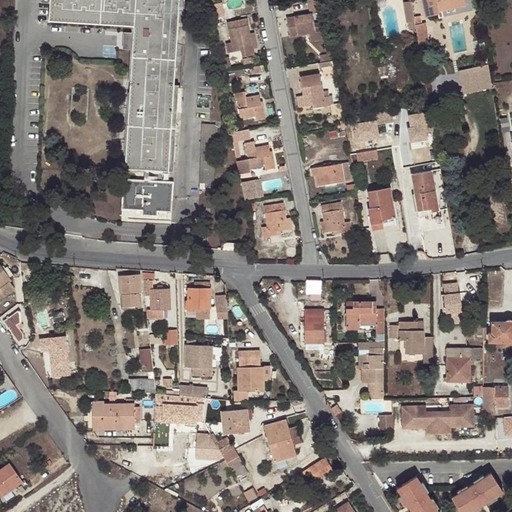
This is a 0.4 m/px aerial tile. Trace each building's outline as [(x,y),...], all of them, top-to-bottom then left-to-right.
[(174,86),(179,0),(40,0),(41,2),(50,3),(49,21),(134,26),(134,33),(133,50),(125,169),(137,169),(160,171),(174,172),(179,86),(174,86)] [(410,0),(405,1),(411,28),(419,27),(422,42),(429,40),(421,0),(410,0)] [(422,0),(425,16),(438,14),(437,9),(464,3),(463,0),(422,0)] [(326,21),(326,20),(314,23),(313,13),(287,18),(290,36),(309,33),(311,41),(329,37),(326,21)] [(251,33),(247,18),(228,22),(232,42),(226,44),(228,53),(242,50),(243,57),(255,54),(254,48),(253,45),(257,44),(254,33),(251,33)] [(133,50),(134,33),(124,32),(123,49),(133,50)] [(325,78),(336,77),(333,60),(319,63),(321,71),(323,71),(325,78)] [(492,63),(462,69),(468,93),(497,87),(492,63)] [(318,104),(318,107),(331,104),(329,90),(323,91),(320,73),(300,77),(303,95),(298,96),(299,107),(313,105),(318,104)] [(236,93),(241,119),(256,116),(256,120),(266,118),(264,104),(262,105),(260,94),(246,97),(245,92),(236,93)] [(375,121),(353,124),(356,142),(379,138),(379,135),(388,133),(386,123),(393,122),(391,110),(373,113),(375,121)] [(412,129),(408,130),(410,143),(428,139),(427,133),(433,131),(430,113),(410,117),(412,129)] [(199,189),(214,190),(216,124),(202,124),(199,189)] [(249,159),(237,161),(239,173),(251,171),(250,168),(265,165),(266,169),(276,167),(274,154),(271,154),(269,145),(256,147),(255,141),(246,143),(249,159)] [(378,158),(377,150),(357,153),(358,161),(378,158)] [(351,180),(348,162),(311,168),(312,175),(316,175),(317,186),(351,180)] [(160,171),(137,169),(136,178),(125,178),(122,208),(143,209),(142,213),(157,214),(158,209),(172,210),(174,180),(159,179),(160,171)] [(423,203),(424,213),(439,210),(432,170),(411,174),(416,204),(423,203)] [(382,219),(392,218),(395,217),(390,188),(368,192),(371,208),(368,208),(371,227),(383,225),(382,219)] [(282,230),(288,229),(287,219),(284,202),(264,206),(267,227),(263,227),(264,236),(278,234),(277,231),(282,230)] [(338,229),(338,232),(352,230),(351,221),(345,222),(341,202),(322,205),(325,221),(326,231),(334,230),(338,229)] [(394,226),(392,218),(382,219),(383,225),(384,228),(394,226)] [(0,297),(13,288),(0,268),(0,297)] [(139,283),(138,275),(120,276),(121,308),(138,308),(137,283),(139,283)] [(198,308),(202,308),(210,308),(210,282),(202,282),(202,289),(187,289),(186,301),(185,301),(185,308),(187,308),(187,310),(198,310),(198,308)] [(306,294),(320,294),(320,283),(305,283),(306,294)] [(169,311),(168,288),(148,289),(150,312),(169,311)] [(462,322),(460,294),(444,295),(444,291),(440,292),(442,314),(449,313),(450,323),(462,322)] [(219,318),(230,318),(229,293),(217,294),(219,318)] [(320,303),(320,294),(306,294),(306,302),(320,303)] [(384,335),(384,309),(376,309),(376,302),(352,302),(353,309),(347,309),(346,330),(358,330),(358,324),(374,324),(375,335),(384,335)] [(21,313),(18,310),(3,321),(18,343),(22,340),(22,334),(17,326),(21,324),(21,313)] [(304,311),(304,344),(323,343),(323,310),(304,311)] [(424,354),(424,337),(424,330),(417,331),(417,322),(399,322),(399,326),(390,326),(390,337),(399,338),(399,341),(405,341),(405,354),(424,354)] [(511,322),(491,323),(491,333),(488,333),(487,343),(511,342),(511,322)] [(177,346),(177,330),(163,331),(165,347),(177,346)] [(76,375),(74,334),(43,336),(44,352),(51,352),(53,376),(76,375)] [(432,363),(432,337),(424,337),(424,354),(424,363),(432,363)] [(184,368),(191,368),(199,369),(198,376),(211,376),(211,346),(184,346),(184,368)] [(358,369),(360,369),(369,369),(368,383),(369,398),(383,399),(383,348),(368,348),(368,355),(358,355),(358,369)] [(146,364),(147,373),(153,372),(151,349),(139,351),(140,365),(146,364)] [(480,360),(480,349),(448,349),(447,382),(470,382),(470,360),(480,360)] [(233,392),(233,401),(247,400),(247,392),(264,391),(263,381),(262,366),(260,366),(259,350),(239,352),(240,366),(237,366),(238,392),(233,392)] [(369,369),(360,369),(361,383),(368,383),(369,369)] [(128,380),(129,393),(156,394),(153,372),(147,373),(148,379),(128,380)] [(206,397),(207,388),(182,386),(180,395),(206,397)] [(473,389),(473,398),(481,397),(482,388),(473,389)] [(507,388),(482,388),(481,397),(482,420),(495,419),(494,408),(507,408),(507,388)] [(179,396),(156,394),(155,399),(203,403),(203,399),(179,396)] [(203,403),(155,399),(155,403),(160,403),(159,417),(176,419),(177,416),(187,416),(186,424),(192,425),(192,420),(201,420),(203,403)] [(382,401),(365,402),(366,411),(382,410),(382,401)] [(95,417),(96,421),(133,422),(133,405),(104,404),(104,403),(92,402),(92,417),(95,417)] [(160,403),(155,403),(154,421),(186,424),(187,416),(177,416),(176,419),(159,417),(160,403)] [(448,412),(437,412),(437,434),(449,434),(449,428),(472,427),(472,405),(448,406),(448,412)] [(425,407),(401,407),(402,429),(425,428),(425,434),(437,434),(437,412),(425,413),(425,407)] [(242,411),(221,412),(224,436),(248,434),(247,421),(243,422),(242,411)] [(391,429),(392,415),(379,415),(379,430),(391,429)] [(96,421),(96,429),(133,429),(133,422),(96,421)] [(293,446),(288,429),(285,421),(264,428),(274,463),(295,456),(293,446)] [(296,426),(288,429),(293,446),(301,443),(296,426)] [(217,446),(210,434),(196,433),(195,449),(219,450),(217,446)] [(219,451),(231,445),(231,444),(230,444),(227,440),(224,441),(217,446),(219,450),(219,451)] [(225,461),(236,480),(248,473),(231,445),(219,451),(225,461)] [(219,451),(219,450),(195,449),(195,459),(225,461),(219,451)] [(308,486),(333,470),(325,458),(300,473),(308,486)] [(0,471),(0,497),(2,496),(4,497),(23,483),(10,464),(0,471)] [(469,511),(483,503),(502,492),(490,474),(451,499),(459,511),(469,511)] [(438,511),(416,477),(397,489),(410,509),(412,511),(438,511)]
